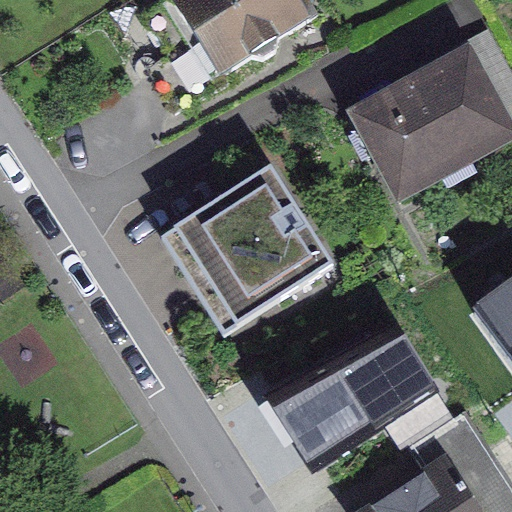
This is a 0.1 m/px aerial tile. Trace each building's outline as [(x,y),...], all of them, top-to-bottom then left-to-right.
[(305,19),(293,0),(177,0),(173,3),(214,72),(305,19)] [(359,114),(401,191),(510,133),(468,55),(359,114)] [(171,235),(226,325),(325,265),(270,175),(171,235)] [(511,272),(480,292),(511,341),(511,272)] [(353,346),(282,391),(325,458),(396,414),(353,346)] [(468,511),(443,470),(373,511),(468,511)]
